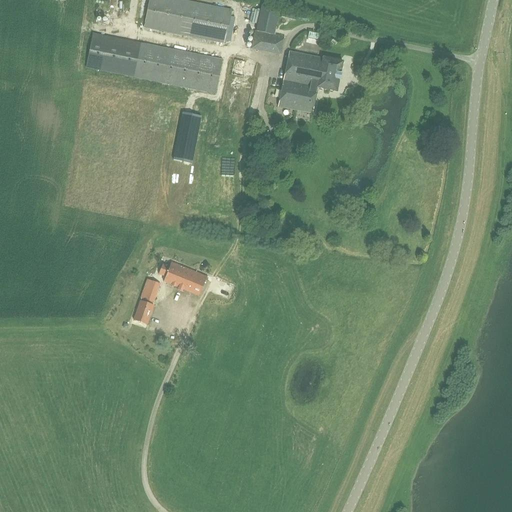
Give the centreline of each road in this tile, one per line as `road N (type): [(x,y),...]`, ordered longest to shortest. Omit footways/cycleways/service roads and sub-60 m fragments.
road 1 (tertiary): [(346,511),(450,261),(493,0)]
road 2 (unknown): [(180,345),(143,453),(146,490),(161,511)]
